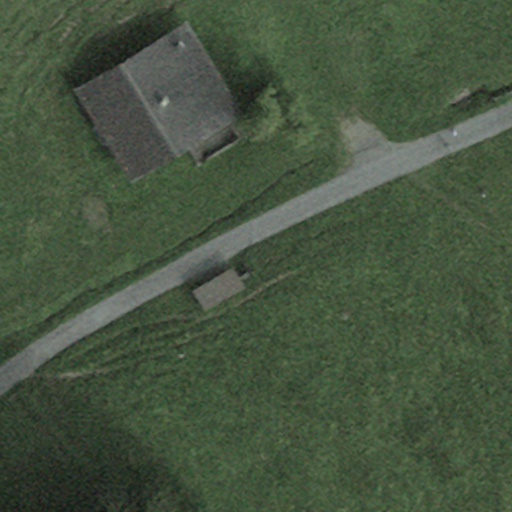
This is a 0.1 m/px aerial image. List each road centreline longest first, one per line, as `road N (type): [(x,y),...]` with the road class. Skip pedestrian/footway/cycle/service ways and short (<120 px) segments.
road 1 (track): [(0,384),(236,242),(511,117)]
road 2 (track): [(511,243),(404,164)]
